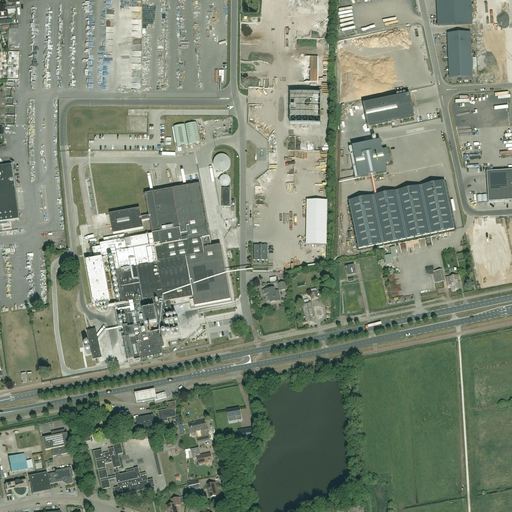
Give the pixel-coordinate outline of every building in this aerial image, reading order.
[(470,0),(436,0),(438,26),(472,25),(470,0)] [(0,17),(7,17),(7,14),(14,13),(13,7),(6,7),(6,4),(0,4),(0,17)] [(231,24),(231,8),(222,8),(222,24),(231,24)] [(449,79),(472,78),(470,33),(447,34),(449,79)] [(321,125),(321,121),(321,95),(291,94),(291,125),(317,125),(321,125)] [(368,127),(414,118),(410,95),(363,105),(368,127)] [(189,145),(200,143),(196,123),(185,125),(189,145)] [(185,125),(174,127),(177,147),(188,145),(185,125)] [(369,177),(387,174),(385,164),(390,163),(387,149),(382,150),(380,142),(352,147),(356,166),(357,171),(359,179),(369,177)] [(230,166),(231,163),(230,161),(229,158),(227,156),(225,155),(222,155),(219,155),(217,156),(215,158),(214,161),(214,163),(214,166),(215,168),(217,170),(219,171),(222,172),(225,171),(227,170),(229,168),(230,166)] [(0,222),(19,220),(11,165),(0,166),(0,222)] [(511,170),(487,172),(488,202),(511,201),(511,170)] [(227,176),(225,176),(223,176),(222,177),(221,177),(221,178),(220,178),(220,180),(220,181),(220,182),(220,183),(221,184),(221,185),(222,186),(223,186),(224,186),(225,187),(226,187),(227,186),(228,186),(228,185),(229,185),(230,184),(230,183),(230,182),(231,182),(231,181),(230,180),(230,179),(230,178),(229,178),(228,177),(228,176),(227,176)] [(256,179),(261,185),(265,183),(260,176),(256,179)] [(454,229),(444,182),(349,202),(359,249),(454,229)] [(173,314),(171,307),(161,309),(160,304),(193,298),(195,307),(231,300),(221,246),(211,248),(200,185),(145,195),(149,216),(141,217),(140,209),(110,215),(113,234),(143,229),(142,222),(150,220),(152,235),(126,240),(125,235),(104,239),(105,244),(101,245),(101,247),(93,248),(95,260),(86,262),(94,305),(111,302),(103,259),(112,257),(112,259),(113,259),(114,259),(122,303),(116,304),(119,320),(119,321),(119,322),(120,322),(121,322),(121,324),(120,324),(120,325),(120,326),(121,327),(122,327),(123,327),(125,339),(124,339),(124,340),(124,341),(128,362),(162,356),(161,349),(164,348),(161,332),(147,334),(145,327),(163,324),(163,323),(178,321),(177,317),(163,320),(162,316),(173,314)] [(222,189),(222,208),(231,208),(231,189),(222,189)] [(327,246),(327,201),(307,201),(306,245),(327,246)] [(107,216),(99,216),(100,224),(107,224),(107,216)] [(254,246),(254,261),(268,261),(268,246),(262,246),(262,244),(260,244),(260,246),(254,246)] [(354,266),(346,267),(347,276),(356,275),(354,266)] [(443,282),(441,271),(434,272),(437,283),(444,282),(443,282)] [(448,287),(451,287),(452,292),(461,290),(457,275),(446,278),(448,287)] [(280,291),(287,290),(286,282),(278,283),(280,291)] [(270,303),(280,301),(278,291),(275,292),(274,288),(262,291),(263,295),(268,294),(270,303)] [(304,325),(307,325),(315,323),(311,303),(309,303),(308,300),(307,300),(304,301),(303,302),(303,304),(302,304),(306,321),(303,322),(303,323),(303,324),(303,325),(304,325)] [(189,315),(181,321),(184,325),(192,319),(189,315)] [(94,359),(99,358),(93,331),(88,332),(94,359)] [(156,399),(154,389),(134,393),(136,403),(156,399)] [(167,398),(165,393),(164,393),(156,395),(155,395),(154,397),(155,400),(155,401),(167,398)] [(167,418),(176,416),(174,409),(177,409),(176,402),(169,403),(170,409),(159,412),(161,422),(167,420),(167,418)] [(236,409),(227,411),(229,421),(238,419),(238,417),(241,417),(240,409),(239,409),(239,408),(236,408),(236,409)] [(135,425),(136,427),(137,432),(160,427),(159,421),(155,422),(153,415),(136,418),(137,425),(135,425)] [(204,420),(188,424),(191,433),(196,432),(196,431),(201,430),(201,431),(207,429),(204,420)] [(255,439),(253,429),(238,432),(240,442),(250,440),(255,439)] [(52,437),(46,439),(43,439),(46,452),(51,451),(53,458),(69,454),(67,447),(70,447),(68,434),(66,435),(65,431),(51,433),(52,437)] [(114,448),(108,449),(109,452),(103,454),(102,450),(94,452),(103,489),(110,488),(111,488),(109,480),(116,478),(118,488),(114,489),(116,496),(154,487),(155,487),(153,479),(148,481),(146,473),(141,474),(140,474),(139,469),(138,468),(137,468),(134,469),(132,469),(126,471),(127,473),(125,474),(120,475),(118,469),(118,468),(121,467),(118,455),(123,454),(121,444),(120,444),(113,446),(114,448)] [(210,454),(204,455),(201,456),(199,448),(191,450),(193,459),(197,458),(199,465),(212,462),(210,454)] [(24,454),(9,457),(12,473),(27,469),(24,454)] [(52,483),(62,481),(62,480),(67,484),(68,484),(73,483),(72,478),(71,478),(71,477),(70,469),(68,468),(66,470),(61,471),(59,470),(58,472),(50,474),(52,483)] [(52,483),(50,474),(47,474),(46,473),(40,475),(38,475),(29,477),(32,494),(41,493),(40,493),(42,492),(50,491),(49,484),(52,483)] [(14,483),(4,485),(7,496),(17,494),(18,495),(20,496),(22,496),(24,495),(25,494),(26,492),(26,490),(26,488),(28,488),(26,480),(21,481),(19,480),(17,480),(15,481),(14,483)] [(188,484),(190,490),(200,487),(199,481),(188,484)] [(215,483),(207,485),(208,488),(207,489),(209,498),(218,496),(215,483)] [(179,498),(171,500),(172,505),(166,506),(167,511),(177,511),(176,506),(181,505),(179,498)]
